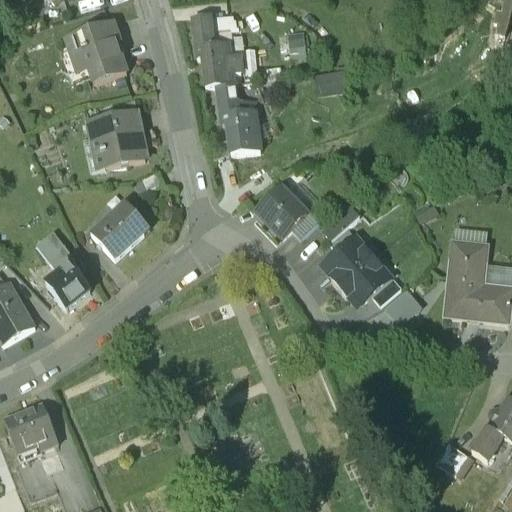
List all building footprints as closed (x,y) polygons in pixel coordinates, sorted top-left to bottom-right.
[(190,2),(194,30),(209,28),(206,1),(190,2)] [(110,7),(68,23),(75,44),(82,41),(92,70),(124,58),(114,29),(117,27),(110,7)] [(303,34),(302,8),(285,10),(287,35),(303,34)] [(216,68),(231,66),(230,56),(231,56),(229,38),(227,38),(226,26),(209,28),(194,30),(195,40),(199,40),(203,70),(216,68)] [(339,45),(311,51),(314,70),(343,65),(339,45)] [(216,68),(219,96),(234,94),(231,66),(216,68)] [(234,94),(219,96),(220,106),(224,105),(227,135),(256,132),(254,121),(256,121),(254,104),(252,104),(251,92),(234,94)] [(137,96),(84,106),(88,125),(97,124),(103,155),(143,147),(137,117),(141,116),(137,96)] [(156,154),(132,166),(139,180),(163,167),(156,154)] [(277,167),(252,192),(279,219),(289,209),(304,194),(303,193),(277,167)] [(322,212),(329,220),(344,207),(368,185),(360,176),(321,210),(322,212)] [(122,189),(89,220),(112,244),(145,213),(122,189)] [(304,194),(289,209),(298,217),(316,199),(307,189),(303,193),(304,194)] [(329,220),(326,223),(334,232),(352,216),(344,207),(329,220)] [(370,237),(352,216),(334,232),(319,245),(328,256),(327,256),(335,266),(370,237)] [(478,260),(483,220),(449,216),(441,292),(504,299),(504,296),(507,271),(508,263),(478,260)] [(68,255),(66,253),(72,248),(50,221),(35,232),(57,260),(45,270),(64,294),(86,277),(76,265),(81,261),(73,251),(68,255)] [(370,237),(335,266),(344,276),(345,276),(354,286),(388,257),(370,237)] [(398,266),(390,257),(369,276),(377,284),(398,266)] [(382,286),(398,304),(419,284),(403,266),(382,286)] [(0,274),(0,331),(31,313),(7,271),(0,274)] [(482,431),(496,409),(511,419),(511,374),(505,370),(470,423),(482,431)] [(40,389),(2,404),(15,437),(35,429),(37,434),(55,427),(40,389)] [(447,418),(431,438),(450,452),(465,432),(447,418)] [(65,502),(69,511),(108,511),(99,489),(65,502)] [(292,511),(284,492),(266,499),(271,511),(292,511)]
